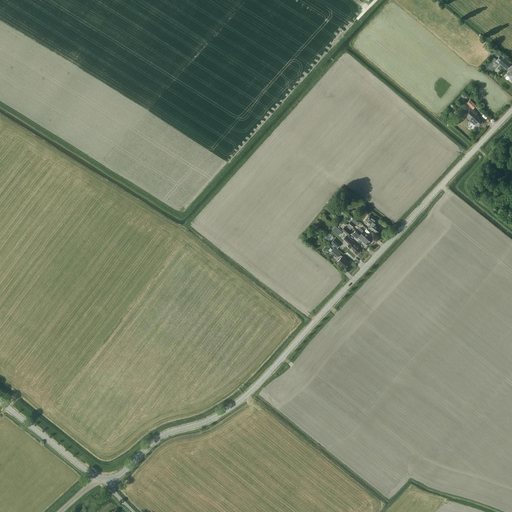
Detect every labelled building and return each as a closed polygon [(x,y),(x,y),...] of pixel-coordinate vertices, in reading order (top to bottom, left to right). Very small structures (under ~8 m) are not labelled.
[(506,69),(511,63),(501,54),(499,56),(497,59),(495,62),(498,65),(499,64),(506,69)] [(482,68),(488,74),(491,70),(492,71),(495,68),(497,65),(494,62),(495,61),(497,59),(492,55),(490,57),(481,67),(481,68),(482,68)] [(476,106),(470,100),(467,103),(470,106),(463,114),(477,127),(478,125),(479,126),(483,122),(478,117),(479,117),(477,114),(478,113),(473,109),(476,106)] [(373,230),(377,233),(380,229),(378,228),(379,226),(376,224),(378,221),(370,214),(365,220),(370,224),(368,227),(372,231),(373,230)] [(335,226),(332,230),(339,235),(342,231),(335,226)] [(342,230),(349,236),(351,232),(345,227),(342,230)] [(360,234),(368,243),(371,239),(367,236),(367,235),(360,228),(356,231),(360,234)] [(368,243),(360,234),(356,231),(352,234),(356,238),(360,242),(361,242),(365,246),(368,243)] [(346,235),(343,239),(349,244),(347,246),(352,250),(353,250),(357,255),(361,250),(358,247),(359,246),(346,235)] [(340,245),(334,239),(331,243),(337,249),(340,245)] [(341,253),(334,247),(332,249),(331,248),(328,250),(337,258),(341,253)] [(349,262),(342,256),(337,262),(340,265),(344,268),(347,265),(349,262)]
